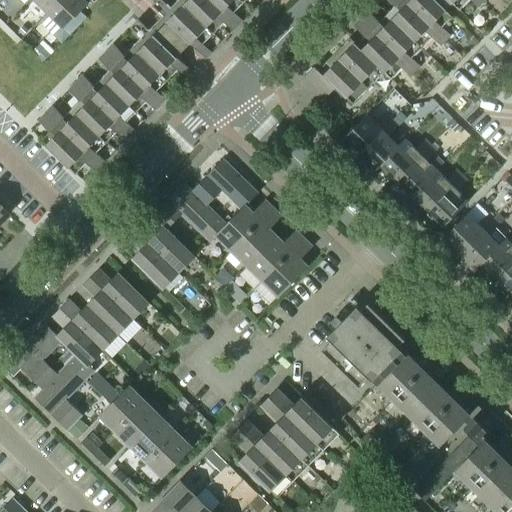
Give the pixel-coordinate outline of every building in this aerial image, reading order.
[(33,0),(47,13),(60,0),(33,0)] [(63,29),(89,3),(85,0),(60,0),(47,13),(63,29)] [(203,45),(214,34),(178,0),(158,21),(149,30),(133,46),(168,81),(178,70),(186,78),(192,72),(177,57),(186,48),(190,44),(205,59),(211,53),(203,45)] [(159,13),(167,5),(161,0),(157,0),(152,6),(159,13)] [(244,3),(241,0),(178,0),(214,34),(224,23),(232,31),(242,21),(234,13),(244,3)] [(459,10),(448,0),(389,0),(395,6),(387,14),(422,48),(432,38),(440,46),(450,36),(442,28),(457,12),(459,10)] [(448,0),(459,10),(469,0),(470,0),(478,7),(485,0),(448,0)] [(422,48),(387,14),(379,22),(368,12),(354,26),(365,36),(357,45),(350,38),(349,38),(391,79),(402,69),(410,76),(420,66),(412,59),(422,48)] [(145,27),(138,20),(130,28),(135,32),(140,33),(145,27)] [(353,105),(384,73),(391,80),(391,79),(349,38),(334,54),(339,59),(334,64),(329,59),(318,70),(314,67),(304,77),(325,98),(336,88),(353,105)] [(168,81),(133,46),(124,55),(114,45),(99,59),(110,70),(102,78),(137,112),(147,102),(155,110),(165,100),(157,92),(168,81)] [(137,112),(102,78),(94,86),(83,76),(69,90),(79,101),(72,109),(107,143),(117,133),(125,141),(135,131),(127,123),(137,112)] [(107,143),(72,109),(64,117),(53,106),(39,121),(49,132),(41,140),(76,175),(87,164),(95,171),(104,161),(96,154),(107,143)] [(358,157),(392,121),(387,116),(377,125),(367,115),(341,141),(358,157)] [(373,172),(405,139),(398,146),(389,136),(398,127),(392,121),(358,157),(373,172)] [(396,181),(431,145),(425,140),(416,149),(405,139),(373,172),(374,172),(381,166),(396,181)] [(411,196),(437,170),(427,161),(437,151),(431,145),(396,181),(411,196)] [(257,193),(223,160),(192,191),(207,206),(221,191),(241,210),(246,205),(257,193)] [(427,211),(462,176),(456,170),(446,180),(437,170),(411,196),(427,211)] [(443,227),(468,201),(458,191),(467,181),(462,176),(427,211),(443,227)] [(183,183),(152,215),(164,227),(166,230),(167,229),(182,214),(210,242),(216,236),(226,225),(207,206),(192,191),(183,183)] [(216,236),(231,251),(273,209),(265,201),(253,213),(246,205),(241,210),(226,225),(216,236)] [(247,266),(277,236),(269,229),(281,217),(273,209),(231,251),(247,266)] [(458,255),(493,220),(487,214),(478,224),(467,214),(442,239),(458,255)] [(474,271),(506,238),(499,245),(489,235),(499,226),(493,220),(458,255),(474,271)] [(195,257),(167,229),(166,230),(164,227),(156,235),(144,223),(136,231),(179,273),(195,257)] [(179,273),(136,231),(128,239),(140,251),(133,259),(163,289),(179,273)] [(262,281),(304,239),(296,231),(284,243),(277,236),(247,266),(262,281)] [(497,279),(511,263),(511,244),(506,238),(474,271),(481,264),(497,279)] [(278,297),(308,266),(300,259),(312,247),(304,239),(262,281),(278,297)] [(511,294),(511,263),(497,279),(511,294)] [(149,303),(118,273),(111,281),(99,269),(91,278),(133,319),(149,303)] [(133,319),(91,278),(83,286),(95,297),(88,305),(118,335),(133,319)] [(118,335),(88,305),(80,312),(68,300),(60,308),(103,350),(118,335)] [(378,384),(407,354),(399,346),(406,339),(369,303),(362,309),(358,305),(328,335),(332,340),(322,350),(359,386),(370,376),(378,384)] [(103,350),(60,308),(52,317),(64,328),(58,335),(77,355),(88,365),(103,350)] [(43,389),(77,355),(58,335),(57,336),(45,324),(12,358),(43,389)] [(431,377),(443,365),(427,349),(415,361),(407,354),(378,384),(377,384),(440,445),(470,415),(462,407),(474,395),(458,379),(446,392),(431,377)] [(82,415),(66,400),(94,371),(88,365),(77,355),(43,389),(35,398),(67,430),(82,415)] [(115,432),(145,401),(129,386),(99,416),(115,432)] [(339,435),(301,398),(294,405),(277,389),(261,405),(278,422),(271,429),(308,466),(339,435)] [(131,447),(161,417),(145,401),(115,432),(131,447)] [(146,462),(176,432),(161,417),(131,447),(146,462)] [(490,435),(474,418),(463,429),(470,435),(480,445),(490,435)] [(308,466),(271,429),(264,436),(247,420),(231,436),(248,453),(240,460),(277,497),(308,466)] [(162,478),(192,447),(176,432),(146,462),(162,478)] [(455,471),(480,445),(470,435),(414,492),(425,502),(455,471)] [(471,486),(511,443),(511,442),(504,435),(493,448),(486,441),(491,435),(490,435),(480,445),(455,471),(471,486)] [(98,449),(86,437),(81,443),(93,455),(98,449)] [(486,501),(511,474),(511,466),(509,464),(511,460),(511,443),(471,486),(486,501)] [(110,461),(98,449),(93,455),(105,466),(110,461)] [(129,479),(117,468),(112,473),(123,485),(129,479)] [(497,511),(505,511),(511,505),(511,474),(486,501),(497,511)] [(141,491),(129,479),(123,485),(135,497),(141,491)] [(151,511),(181,511),(196,497),(181,481),(151,511)] [(211,511),(212,511),(196,497),(181,511),(211,511)] [(26,511),(13,499),(0,511),(26,511)]
